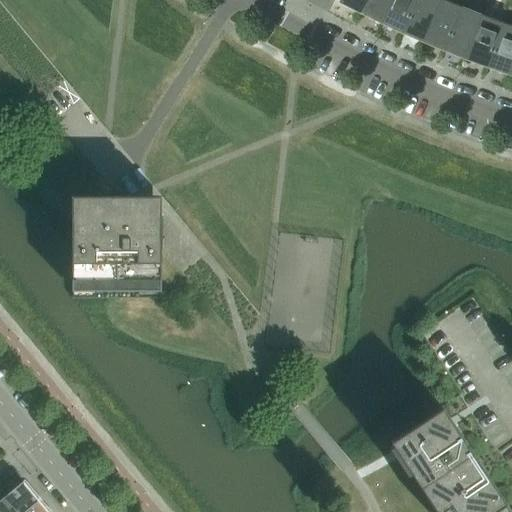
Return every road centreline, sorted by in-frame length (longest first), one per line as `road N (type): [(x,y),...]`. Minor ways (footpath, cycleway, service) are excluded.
road 1 (residential): [(511,119),(389,72),(246,0)]
road 2 (residential): [(132,160),(229,0)]
